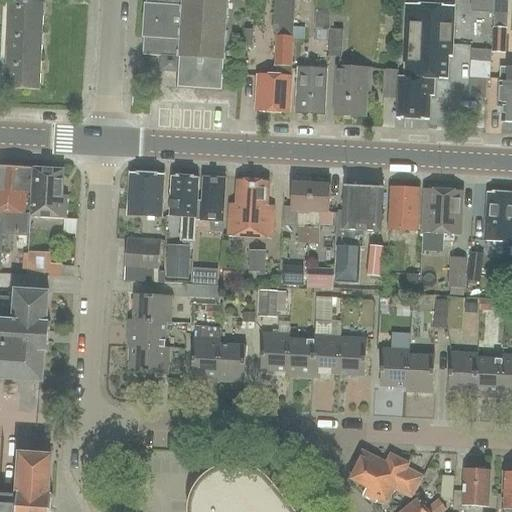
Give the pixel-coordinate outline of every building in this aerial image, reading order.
[(10,25),(3,25),(3,31),(40,33),(44,33),(44,16),(40,16),(41,4),(45,4),(45,3),(37,2),(37,0),(4,0),(4,6),(11,7),(10,25)] [(147,0),(148,4),(146,4),(144,38),(146,38),(144,55),(163,56),(162,71),(180,72),(179,87),(223,90),(225,59),(226,59),(226,55),(224,55),(225,38),(227,38),(228,33),(225,33),(226,15),(229,15),(229,10),(227,10),(227,0),(147,0)] [(276,0),(275,31),(278,36),(276,65),(291,66),(296,0),(276,0)] [(333,0),(325,0),(318,0),(317,37),(332,38),(332,28),(333,0)] [(511,0),(497,0),(497,8),(511,8),(511,0)] [(399,77),(398,100),(397,118),(430,120),(431,96),(434,96),(435,79),(447,80),(449,57),(452,57),(455,5),(406,5),(402,77),(399,77)] [(493,54),(507,54),(508,17),(494,17),(493,54)] [(332,28),(332,38),(331,57),(344,57),(345,29),(332,28)] [(9,54),(2,54),(2,59),(38,61),(42,61),(43,44),(39,44),(40,33),(3,31),(3,35),(10,36),(9,54)] [(38,73),(38,61),(2,59),(2,64),(8,64),(7,88),(41,90),(42,73),(38,73)] [(274,66),(274,67),(274,76),(259,75),(257,111),(290,113),(292,77),(291,77),(292,66),(274,66)] [(491,81),(501,82),(500,107),(503,110),(503,122),(505,122),(507,125),(511,124),(511,67),(492,67),(491,81)] [(325,115),(327,69),(299,68),(297,113),(325,115)] [(371,91),(372,69),(338,68),(336,115),(366,117),(367,91),(371,91)] [(385,70),(384,99),(398,100),(399,77),(399,71),(385,70)] [(32,192),(32,207),(35,169),(23,168),(22,171),(18,170),(16,168),(0,166),(0,169),(1,170),(0,174),(0,210),(25,212),(26,191),(32,192)] [(65,170),(35,169),(32,207),(32,216),(66,217),(67,196),(63,196),(65,170)] [(162,218),(164,175),(130,173),(128,216),(162,218)] [(198,178),(173,176),(171,216),(182,216),(181,242),(196,243),(197,220),(199,220),(200,201),(197,200),(198,178)] [(204,201),(200,201),(199,220),(212,221),(212,232),(223,233),(226,179),(204,178),(203,195),(204,195),(204,201)] [(273,238),(275,206),(269,206),(270,182),(238,180),(237,204),(231,204),(229,235),(273,238)] [(300,243),(311,244),(314,185),(293,183),(292,211),(300,211),(300,227),(301,227),(300,243)] [(331,185),(314,185),(311,244),(319,244),(320,229),(321,229),(322,213),(329,213),(331,185)] [(381,232),(384,188),(345,186),(343,229),(338,228),(336,247),(337,247),(335,282),(359,284),(361,248),(364,248),(365,231),(381,232)] [(417,231),(419,190),(392,188),(390,229),(417,231)] [(461,235),(464,192),(425,190),(423,233),(444,234),(444,241),(453,241),(454,235),(461,235)] [(511,194),(488,193),(486,241),(511,242),(511,194)] [(162,242),(128,240),(125,282),(165,285),(166,272),(164,272),(164,261),(161,261),(162,242)] [(169,245),(168,278),(193,279),(194,246),(169,245)] [(371,247),(369,276),(381,278),(384,248),(371,247)] [(249,251),(249,273),(266,273),(266,251),(249,251)] [(31,252),(29,273),(62,276),(63,265),(51,264),(52,254),(31,252)] [(471,255),(468,282),(480,283),(484,256),(471,255)] [(468,260),(452,258),(449,288),(451,288),(451,295),(465,296),(468,260)] [(194,271),(194,284),(218,286),(218,272),(194,271)] [(409,276),(408,290),(418,291),(419,276),(409,276)] [(187,299),(221,301),(222,289),(188,287),(187,299)] [(47,321),(49,292),(16,290),(16,299),(0,297),(0,511),(52,511),(53,509),(52,509),(53,497),(54,497),(55,494),(51,494),(51,492),(50,492),(53,459),(53,458),(52,457),(51,457),(51,456),(50,456),(50,457),(25,455),(25,454),(23,454),(23,455),(22,455),(20,496),(0,494),(0,378),(45,381),(47,353),(49,353),(51,321),(47,321)] [(279,293),(261,292),(261,318),(278,318),(279,293)] [(167,322),(167,323),(171,323),(172,296),(135,295),(134,321),(167,322)] [(482,301),(482,310),(493,311),(493,301),(482,301)] [(437,302),(435,329),(447,330),(449,302),(437,302)] [(392,306),(391,316),(410,317),(411,307),(392,306)] [(165,348),(167,323),(167,322),(134,321),(129,320),(128,347),(133,348),(165,349),(165,348)] [(262,371),(288,373),(290,340),(290,336),(264,334),(262,371)] [(314,337),(314,341),(312,378),(320,379),(321,375),(339,375),(341,338),(314,337)] [(368,340),(341,338),(339,375),(366,377),(368,340)] [(219,378),(220,345),(221,341),(194,339),(192,376),(219,378)] [(290,340),(288,373),(288,377),(312,378),(314,341),(290,340)] [(220,345),(219,378),(218,382),(245,383),(247,346),(220,345)] [(165,349),(133,348),(132,373),(169,375),(170,348),(165,348),(165,349)] [(381,386),(407,388),(408,388),(410,355),(410,351),(383,350),(381,386)] [(450,390),(475,392),(477,392),(479,359),(479,355),(452,353),(450,390)] [(408,388),(407,388),(407,392),(434,394),(436,357),(410,355),(408,388)] [(511,356),(504,356),(503,360),(502,393),(511,393),(511,356)] [(502,393),(503,360),(479,359),(477,392),(475,392),(475,396),(502,398),(502,393)] [(413,498),(424,477),(408,468),(410,464),(392,455),(387,464),(368,454),(365,454),(352,478),(369,487),(366,493),(371,500),(378,502),(379,501),(388,505),(396,489),(413,498)] [(293,511),(269,482),(267,480),(265,478),(261,475),(258,473),(256,472),(251,470),(247,468),(242,467),(236,467),(232,467),(227,468),(224,468),(221,469),(218,470),(216,472),(212,474),(208,477),(205,479),(203,481),(200,484),(199,487),(197,490),(196,492),(194,495),(193,498),(193,501),(192,504),(191,509),(191,511),(293,511)] [(491,487),(492,470),(488,470),(486,468),(482,468),(480,470),(466,469),(465,492),(457,492),(456,511),(469,511),(469,507),(490,508),(490,492),(488,492),(489,487),(491,487)] [(511,511),(511,468),(510,468),(507,471),(505,471),(503,495),(500,494),(499,509),(507,510),(507,511),(511,511)] [(455,478),(443,477),(441,502),(453,503),(455,478)] [(447,511),(448,511),(441,502),(440,501),(428,510),(420,500),(418,501),(419,502),(405,511),(447,511)]
